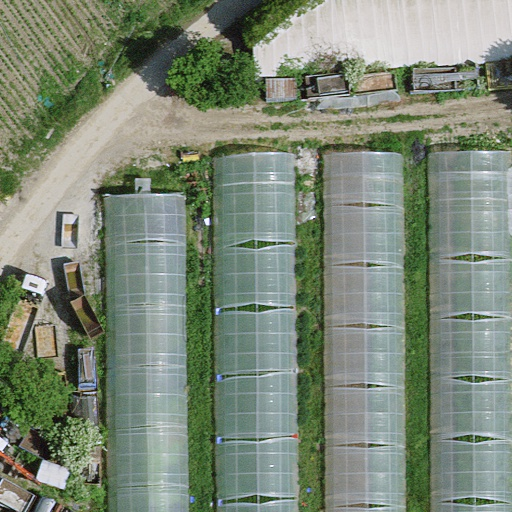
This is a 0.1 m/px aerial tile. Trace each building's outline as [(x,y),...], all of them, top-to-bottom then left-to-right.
[(258,76),(511,58),(511,0),(330,0),(256,42),(258,76)] [(403,511),(401,149),(327,152),(326,511),(403,511)] [(509,511),(508,152),(427,152),(432,511),(509,511)] [(295,511),(290,154),(212,155),(216,511),(295,511)] [(188,511),(186,194),(111,202),(114,511),(188,511)]
